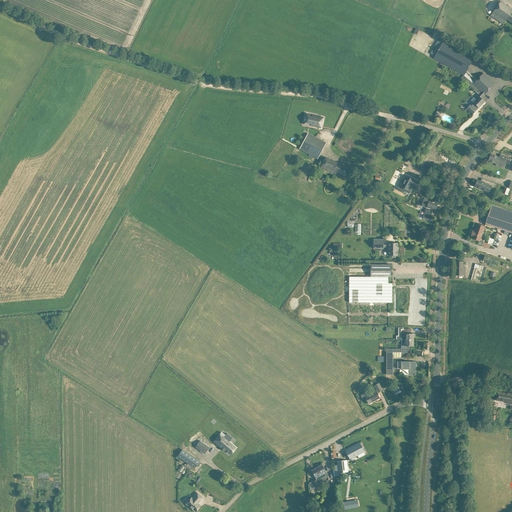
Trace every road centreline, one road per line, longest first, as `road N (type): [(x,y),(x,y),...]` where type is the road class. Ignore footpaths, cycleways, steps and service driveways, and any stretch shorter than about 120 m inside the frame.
road 1 (track): [(383,114),(300,93),(223,87),(0,7)]
road 2 (secondary): [(435,403),(446,224),(483,146)]
road 3 (unclassified): [(435,403),(390,409),(267,474),(223,511)]
